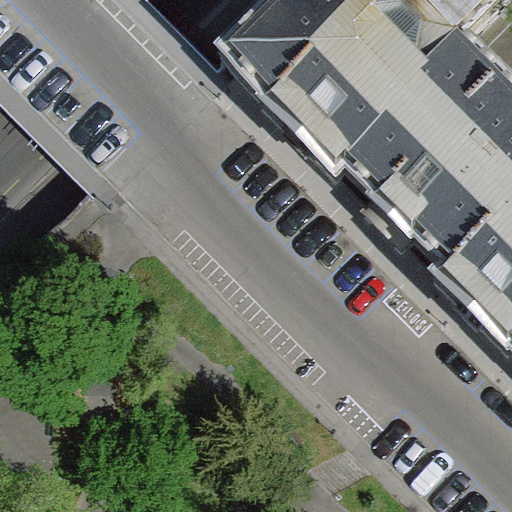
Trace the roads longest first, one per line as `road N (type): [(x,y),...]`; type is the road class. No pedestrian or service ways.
road 1 (residential): [(511,490),(23,0)]
road 2 (tertiary): [(96,0),(0,94)]
